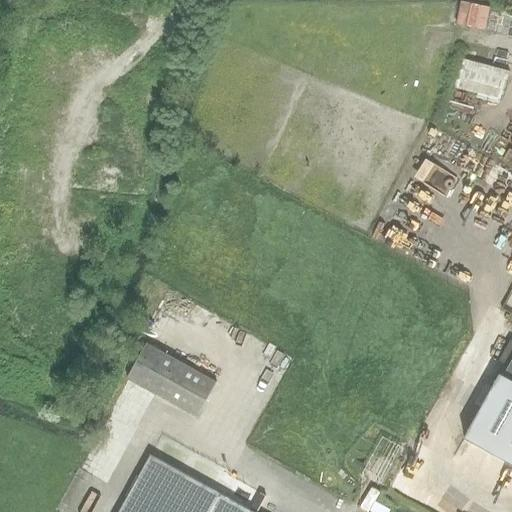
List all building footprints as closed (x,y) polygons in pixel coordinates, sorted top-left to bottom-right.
[(489,32),(495,9),(465,1),(459,25),(489,32)] [(505,102),(511,79),(511,73),(467,60),(458,88),(505,102)] [(399,217),(423,229),(440,197),(415,185),(399,217)] [(198,417),(217,382),(147,343),(128,378),(132,380),(159,395),(198,417)] [(511,386),(497,379),(460,441),(511,469),(511,386)] [(253,511),(151,455),(119,511),(253,511)]
